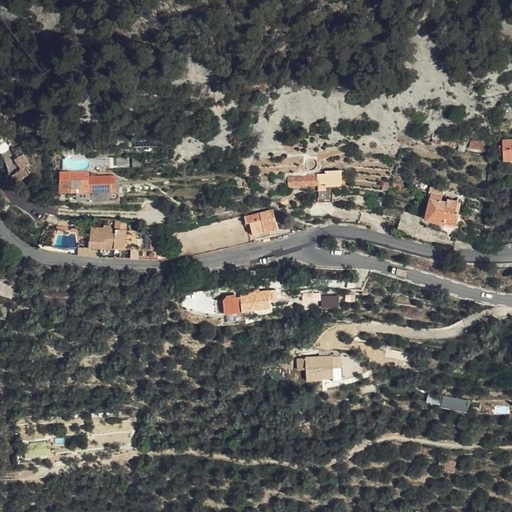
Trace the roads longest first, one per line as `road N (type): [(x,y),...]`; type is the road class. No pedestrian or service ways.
road 1 (unclassified): [(312,245),(145,266),(65,260),(34,253),(0,221)]
road 2 (tertiary): [(511,300),(381,262),(324,257),(312,245)]
road 3 (tertiary): [(312,245),(319,235),(343,232),(458,256),(511,252)]
